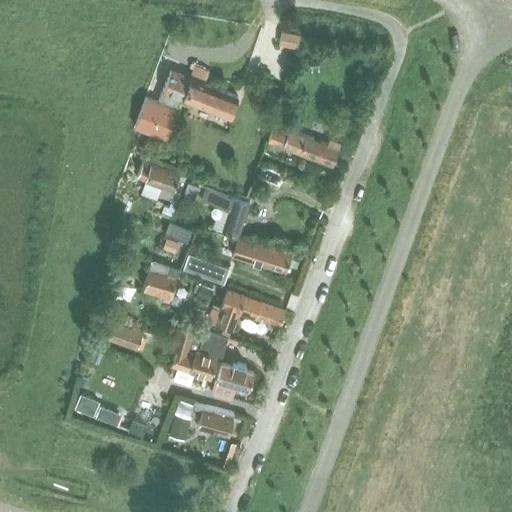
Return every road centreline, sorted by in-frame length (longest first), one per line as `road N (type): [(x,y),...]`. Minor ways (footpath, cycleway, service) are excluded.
road 1 (residential): [(231,511),(404,55),(402,33),(380,15),(269,7)]
road 2 (unclassified): [(307,511),(486,13)]
